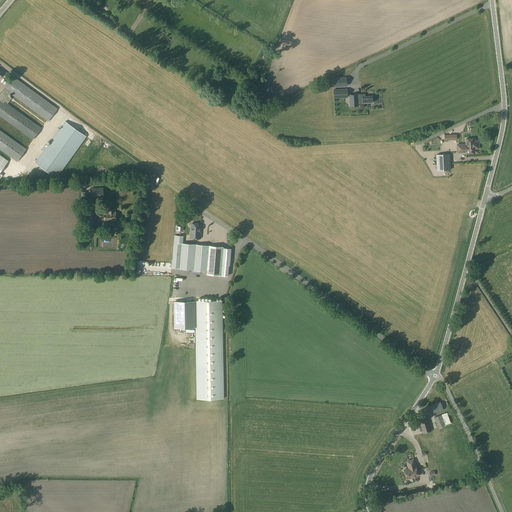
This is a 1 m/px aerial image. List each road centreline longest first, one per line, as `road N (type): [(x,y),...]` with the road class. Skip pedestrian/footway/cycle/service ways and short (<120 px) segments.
road 1 (unclassified): [(434,377),(199,209)]
road 2 (tertiary): [(484,196),(503,113),(491,0)]
road 3 (tertiary): [(434,377),(484,196)]
road 4 (unknown): [(354,84),(360,62),(492,4)]
road 5 (tertiary): [(370,511),(375,464),(434,377)]
road 6 (residential): [(499,511),(434,377)]
road 7 (unclassified): [(0,63),(100,139)]
road 8 (track): [(199,209),(100,139)]
